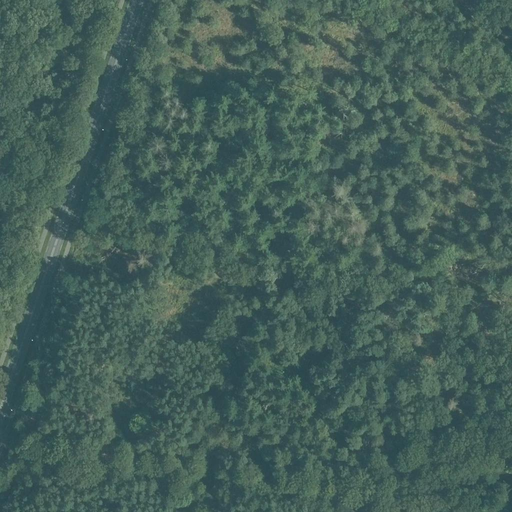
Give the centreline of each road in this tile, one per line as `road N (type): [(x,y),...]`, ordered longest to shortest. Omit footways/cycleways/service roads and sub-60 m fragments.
road 1 (track): [(511,511),(0,445)]
road 2 (primary): [(0,411),(136,0)]
